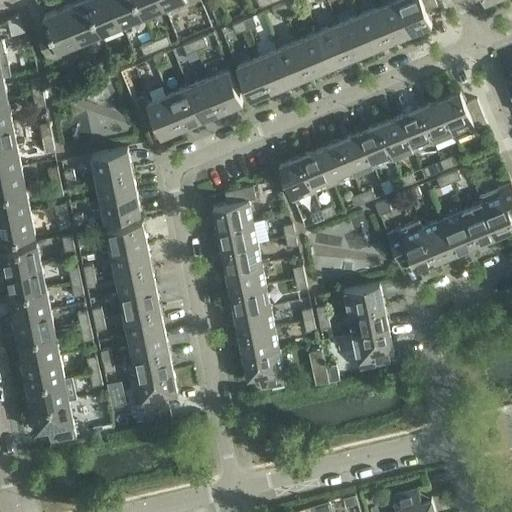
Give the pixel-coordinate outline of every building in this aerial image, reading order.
[(80,0),(65,6),(80,42),(102,33),(88,0),(80,0)] [(88,0),(102,33),(123,24),(112,0),(88,0)] [(112,0),(123,24),(144,15),(137,0),(112,0)] [(137,0),(144,15),(166,6),(162,0),(137,0)] [(293,0),(289,0),(283,3),(286,12),(297,8),(293,0)] [(399,0),(393,0),(378,6),(392,40),(412,32),(399,0)] [(399,0),(412,32),(432,24),(428,13),(427,10),(432,8),(438,5),(435,0),(399,0)] [(283,3),(272,7),(276,16),(286,12),(283,3)] [(35,26),(50,60),(61,55),(59,50),(80,42),(65,6),(44,15),(47,22),(41,24),(35,26)] [(378,6),(358,15),(372,48),(392,40),(378,6)] [(243,19),(246,28),(257,24),(253,15),(243,19)] [(358,15),(338,23),(352,57),(372,48),(358,15)] [(233,24),(236,33),(246,28),(243,19),(233,24)] [(338,23),(318,31),(332,65),(352,57),(338,23)] [(318,31),(298,40),(312,73),(332,65),(318,31)] [(154,40),(158,49),(172,44),(168,34),(154,40)] [(204,36),(193,40),(197,49),(207,45),(204,36)] [(140,45),(144,55),(158,49),(154,40),(140,45)] [(193,40),(183,44),(187,53),(197,49),(193,40)] [(298,40),(278,48),(292,82),(312,73),(298,40)] [(278,48),(258,56),(272,90),(292,82),(278,48)] [(112,57),(116,67),(120,65),(130,61),(126,52),(112,57)] [(163,52),(153,57),(157,66),(167,61),(163,52)] [(272,90),(258,56),(237,65),(251,98),(272,90)] [(99,63),(103,72),(116,67),(112,57),(99,63)] [(229,68),(208,77),(222,110),(243,102),(229,68)] [(0,76),(0,99),(8,98),(4,75),(0,76)] [(30,79),(33,93),(43,91),(40,77),(30,79)] [(208,77),(188,85),(202,118),(222,110),(208,77)] [(188,85),(168,93),(182,127),(202,118),(188,85)] [(441,98),(454,132),(457,138),(488,125),(477,98),(472,101),(466,103),(465,98),(461,90),(441,98)] [(43,91),(33,93),(36,107),(46,105),(43,91)] [(134,100),(145,127),(156,122),(162,135),(182,127),(168,93),(148,101),(146,95),(134,100)] [(0,99),(0,122),(13,120),(8,98),(0,99)] [(420,106),(434,140),(454,132),(441,98),(420,106)] [(400,114),(414,148),(434,140),(420,106),(400,114)] [(380,123),(394,157),(414,148),(400,114),(380,123)] [(0,122),(0,146),(17,143),(13,120),(0,122)] [(40,123),(43,138),(52,136),(49,121),(40,123)] [(360,131),(374,165),(394,157),(380,123),(360,131)] [(340,139),(354,173),(374,165),(360,131),(340,139)] [(52,136),(43,138),(45,152),(55,150),(54,146),(52,136)] [(320,147),(334,181),(354,173),(340,139),(320,147)] [(0,146),(0,169),(22,165),(17,143),(0,146)] [(92,153),(97,175),(133,168),(128,146),(92,153)] [(300,156),(314,189),(334,181),(320,147),(300,156)] [(442,159),(446,168),(456,164),(452,154),(442,159)] [(279,164),(293,198),(314,189),(300,156),(279,164)] [(432,163),(436,172),(446,168),(442,159),(432,163)] [(0,169),(0,193),(27,188),(22,165),(0,169)] [(48,168),(51,183),(61,181),(58,166),(48,168)] [(97,175),(101,197),(137,189),(133,168),(97,175)] [(64,170),(67,181),(76,180),(74,169),(64,170)] [(458,169),(447,173),(451,182),(462,178),(458,169)] [(402,176),(405,185),(416,181),(412,171),(402,176)] [(447,173),(437,177),(441,186),(451,182),(447,173)] [(391,180),(395,189),(405,185),(402,176),(391,180)] [(67,181),(69,193),(79,191),(76,180),(67,181)] [(61,181),(51,183),(54,197),(64,195),(61,181)] [(479,194),(482,201),(483,201),(497,235),(511,228),(511,214),(511,213),(511,212),(511,182),(511,181),(479,194)] [(213,205),(218,227),(254,219),(249,199),(256,197),(254,184),(225,190),(227,197),(228,202),(213,205)] [(418,185),(408,189),(411,198),(422,194),(418,185)] [(0,193),(0,216),(31,210),(27,188),(0,193)] [(373,188),(362,192),(366,201),(374,198),(376,197),(373,188)] [(137,189),(101,197),(106,219),(142,211),(137,189)] [(352,196),(355,205),(366,201),(362,192),(352,196)] [(376,202),(380,213),(392,208),(387,197),(376,202)] [(482,201),(462,209),(476,243),(497,235),(483,201),(482,201)] [(66,202),(56,204),(61,228),(71,227),(66,202)] [(322,209),(325,218),(336,213),(333,204),(322,209)] [(312,213),(315,222),(325,218),(322,209),(312,213)] [(462,209),(442,218),(456,251),(476,243),(462,209)] [(31,210),(0,216),(0,240),(36,233),(31,210)] [(73,214),(75,225),(85,223),(83,212),(73,214)] [(442,218),(422,226),(436,260),(456,251),(442,218)] [(218,227),(222,248),(258,241),(254,219),(218,227)] [(107,227),(112,249),(148,242),(143,220),(107,227)] [(388,232),(399,259),(410,255),(411,257),(415,268),(436,260),(422,226),(419,220),(388,232)] [(284,224),(286,235),(296,233),(293,223),(284,224)] [(77,233),(79,244),(89,242),(87,231),(77,233)] [(296,233),(286,235),(288,247),(298,245),(296,233)] [(72,234),(62,236),(65,251),(75,249),(72,234)] [(0,249),(5,272),(42,265),(38,241),(0,249)] [(222,248),(227,270),(263,262),(258,241),(222,248)] [(112,249),(116,271),(152,263),(148,242),(112,249)] [(227,270),(231,291),(267,284),(263,262),(227,270)] [(116,271),(121,292),(156,285),(152,263),(116,271)] [(83,266),(86,277),(96,275),(93,264),(83,266)] [(5,272),(9,295),(47,287),(42,265),(5,272)] [(293,267),(296,278),(305,276),(303,265),(293,267)] [(69,267),(72,282),(82,280),(79,266),(69,267)] [(86,277),(88,288),(98,286),(96,275),(86,277)] [(305,276),(296,278),(298,289),(308,287),(305,276)] [(82,280),(72,282),(75,296),(85,294),(82,280)] [(344,289),(349,311),(384,304),(380,282),(344,289)] [(231,291),(236,312),(271,305),(267,284),(231,291)] [(121,292),(125,313),(161,306),(156,285),(121,292)] [(9,295),(14,317),(51,309),(47,287),(9,295)] [(317,306),(319,317),(329,315),(327,304),(317,306)] [(349,311),(353,333),(389,326),(384,304),(349,311)] [(236,312),(240,334),(276,327),(271,305),(236,312)] [(92,308),(95,319),(104,317),(102,306),(92,308)] [(125,313),(129,335),(165,327),(161,306),(125,313)] [(302,309),(305,320),(314,318),(312,307),(302,309)] [(14,317),(18,340),(56,332),(51,309),(14,317)] [(78,312),(81,327),(91,325),(88,310),(78,312)] [(329,315),(319,317),(321,329),(331,327),(329,315)] [(95,319),(97,330),(106,328),(104,317),(95,319)] [(314,318),(305,320),(307,331),(316,329),(314,318)] [(91,325),(81,327),(84,341),(94,339),(91,325)] [(353,333),(357,353),(360,367),(396,360),(389,326),(353,333)] [(129,335),(134,356),(169,349),(165,327),(129,335)] [(240,334),(245,355),(280,348),(276,327),(240,334)] [(18,340),(23,362),(61,355),(56,332),(18,340)] [(310,351),(323,348),(321,340),(309,342),(310,351)] [(280,348),(245,355),(249,377),(259,375),(262,388),(287,382),(280,348)] [(330,381),(323,348),(310,351),(315,373),(320,372),(322,382),(330,381)] [(101,351),(103,361),(113,359),(111,349),(101,351)] [(134,356),(138,377),(174,370),(169,349),(134,356)] [(23,362),(28,385),(65,377),(61,355),(23,362)] [(87,357),(90,371),(100,369),(97,355),(87,357)] [(113,359),(103,361),(106,372),(115,370),(113,359)] [(338,363),(327,365),(330,381),(341,378),(338,363)] [(100,369),(90,371),(93,386),(103,384),(100,369)] [(174,370),(138,377),(145,412),(170,406),(168,394),(178,391),(174,370)] [(28,385),(32,408),(70,399),(65,377),(28,385)] [(123,381),(109,384),(113,407),(128,404),(123,381)] [(70,399),(32,408),(37,430),(49,428),(52,441),(77,435),(70,399)] [(162,412),(164,419),(172,417),(170,410),(162,412)] [(113,423),(103,425),(105,434),(115,431),(113,423)] [(393,495),(398,511),(436,511),(432,497),(422,500),(418,487),(393,495)] [(356,494),(346,497),(348,506),(358,503),(356,494)] [(333,511),(331,500),(300,509),(300,511),(333,511)]
